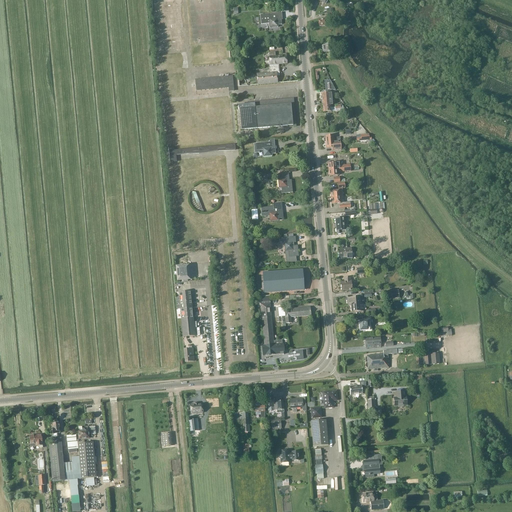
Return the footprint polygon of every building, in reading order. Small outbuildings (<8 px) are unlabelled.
[(282,25),(281,13),(260,15),(261,24),(269,24),(270,28),(279,27),(279,25),(282,25)] [(275,56),(275,52),(269,53),(270,72),(256,73),(257,84),(277,83),(277,75),(279,75),(278,64),(287,63),(286,54),(282,55),(282,56),(275,56)] [(232,76),(195,80),(195,90),(229,88),(229,91),(234,91),(232,76)] [(322,100),(331,99),(330,83),(327,83),(327,93),(322,93),(322,96),(321,97),(321,98),(322,99),(322,100)] [(237,106),(237,109),(239,109),(241,130),(291,125),(292,127),(295,127),(292,99),(253,102),(253,103),(254,104),(238,105),(239,105),(237,105),(237,106)] [(360,138),(356,138),(357,141),(357,143),(368,141),(370,141),(372,141),(372,139),(371,139),(371,138),(371,137),(371,136),(369,137),(369,134),(368,134),(359,135),(360,138)] [(275,154),(274,141),(273,139),(267,139),(268,142),(253,143),(254,153),(259,153),(259,151),(263,150),(263,157),(272,156),(272,154),(275,154)] [(340,141),(326,142),(326,146),(327,145),(327,148),(332,148),(332,149),(332,151),(341,150),(341,146),(340,141)] [(173,148),(168,148),(170,162),(176,162),(175,156),(185,154),(202,153),(218,151),(235,150),(235,145),(173,151),(173,148)] [(329,173),(328,173),(328,176),(329,175),(329,176),(337,176),(338,176),(338,172),(344,172),(350,171),(350,168),(344,169),(329,170),(329,173)] [(289,180),(288,173),(278,174),(278,179),(277,179),(278,188),(279,188),(280,194),(292,192),(291,180),(289,180)] [(331,197),(331,198),(340,197),(343,197),(343,189),(345,189),(345,183),(338,184),(338,191),(331,191),(331,194),(330,195),(330,197),(331,197)] [(344,203),(344,197),(343,197),(340,197),(331,198),(331,199),(331,201),(332,204),(340,203),(340,205),(339,205),(339,208),(350,207),(350,202),(344,203)] [(274,206),(261,208),(261,211),(261,214),(261,217),(265,216),(265,213),(269,213),(269,216),(269,221),(278,220),(278,218),(282,218),(281,212),(281,210),(282,210),(282,206),(280,206),(280,203),(274,204),(274,206)] [(344,218),(335,218),(336,234),(342,234),(345,234),(345,230),(344,219),(344,218)] [(293,237),(293,235),(288,235),(288,237),(281,238),(282,244),(284,243),(285,251),(288,251),(288,257),(298,256),(298,245),(294,246),(293,242),(296,242),(295,236),(293,237)] [(338,259),(344,259),(351,259),(350,249),(342,249),(342,251),(338,252),(338,259)] [(188,265),(176,266),(177,280),(179,280),(180,282),(188,282),(188,279),(190,279),(188,265)] [(303,270),(262,273),(264,293),(304,290),(304,289),(303,289),(302,271),(303,271),(303,270)] [(342,291),(344,291),(351,290),(350,277),(346,278),(346,281),(341,282),(342,291)] [(176,296),(176,303),(192,301),(191,291),(176,293),(176,295),(176,296)] [(269,296),(260,297),(264,345),(274,344),(269,296)] [(348,306),(351,305),(360,305),(360,304),(359,297),(348,298),(348,306)] [(177,309),(192,308),(192,301),(176,303),(177,309)] [(288,309),(284,309),(285,318),(286,323),(291,323),(291,317),(310,315),(309,307),(294,308),(293,304),(287,304),(288,309)] [(351,312),(363,311),(362,304),(360,304),(360,305),(351,305),(351,312)] [(193,318),(192,308),(177,309),(178,319),(181,319),(193,318)] [(279,317),(277,317),(277,322),(279,322),(281,322),(281,323),(281,327),(286,327),(285,323),(285,321),(285,316),(280,317),(279,317)] [(372,332),(371,317),(364,317),(364,320),(359,321),(360,331),(365,331),(366,333),(372,332)] [(195,336),(194,327),(197,327),(196,321),(193,321),(193,318),(181,319),(182,337),(195,336)] [(447,327),(441,328),(441,331),(441,333),(448,332),(449,336),(452,336),(451,329),(448,330),(448,327),(447,327)] [(380,337),(365,338),(366,344),(366,347),(374,347),(381,346),(380,337)] [(274,344),(264,345),(265,355),(284,353),(283,343),(282,343),(282,340),(274,341),(275,344),(274,344)] [(185,362),(193,361),(192,349),(184,350),(185,362)] [(378,371),(377,368),(388,368),(387,354),(397,353),(396,350),(383,350),(384,354),(367,356),(368,369),(373,369),(373,371),(378,371)] [(431,352),(423,353),(424,355),(425,365),(432,364),(439,363),(438,353),(431,354),(431,352)] [(350,395),(362,394),(362,389),(366,389),(365,381),(359,381),(360,385),(350,386),(350,395)] [(404,397),(404,391),(397,391),(397,395),(396,397),(393,397),(394,406),(398,406),(398,407),(403,407),(403,405),(407,405),(406,396),(404,397)] [(336,400),(336,392),(323,393),(325,408),(333,407),(332,402),(332,401),(333,400),(334,400),(336,400)] [(279,401),(278,398),(273,399),(274,406),(275,410),(276,410),(277,413),(284,412),(283,409),(283,401),(279,401)] [(302,399),(289,400),(290,408),(293,408),(293,412),(297,412),(296,407),(302,407),(303,411),(306,410),(306,403),(305,403),(305,398),(302,399)] [(264,411),(264,405),(260,405),(260,399),(251,400),(251,406),(254,406),(255,412),(260,412),(260,418),(265,418),(264,411)] [(191,414),(203,412),(202,404),(190,405),(191,414)] [(311,418),(322,417),(321,406),(310,407),(311,418)] [(190,432),(198,431),(197,419),(189,420),(190,432)] [(272,431),(281,430),(280,419),(271,419),(272,431)] [(313,447),(328,445),(326,420),(310,421),(313,447)] [(50,444),(49,444),(52,481),(64,480),(65,480),(61,437),(60,438),(58,438),(58,436),(57,433),(59,433),(60,433),(59,424),(59,422),(52,423),(53,434),(53,436),(51,436),(52,438),(50,438),(49,438),(50,444)] [(89,438),(88,430),(84,431),(84,429),(82,430),(82,431),(78,431),(79,439),(89,438)] [(162,446),(171,446),(170,433),(161,434),(162,446)] [(31,446),(39,446),(39,448),(43,447),(41,435),(30,436),(31,446)] [(77,449),(78,449),(77,442),(76,442),(76,435),(67,436),(68,450),(77,449)] [(96,478),(93,443),(78,444),(81,479),(96,478)] [(248,445),(248,444),(242,444),(243,456),(249,456),(248,447),(251,447),(251,445),(248,445)] [(174,457),(174,455),(174,454),(173,452),(173,451),(172,449),(171,448),(169,448),(168,447),(166,447),(164,447),(163,447),(161,448),(160,449),(159,451),(158,452),(158,454),(158,455),(158,456),(158,458),(159,459),(160,461),(161,462),(163,463),(164,463),(165,463),(167,463),(168,463),(170,462),(171,461),(172,460),(173,459),(174,457)] [(288,454),(288,450),(280,451),(280,455),(279,455),(279,456),(279,459),(280,459),(281,459),(281,463),(289,462),(289,459),(293,459),(293,461),(299,460),(298,451),(292,452),(292,454),(288,454)] [(363,465),(362,466),(362,471),(364,471),(364,475),(374,474),(377,474),(379,473),(378,455),(372,456),(365,457),(365,460),(363,461),(363,465)] [(370,501),(371,510),(383,509),(382,500),(374,501),(373,494),(362,495),(363,502),(370,501)]
